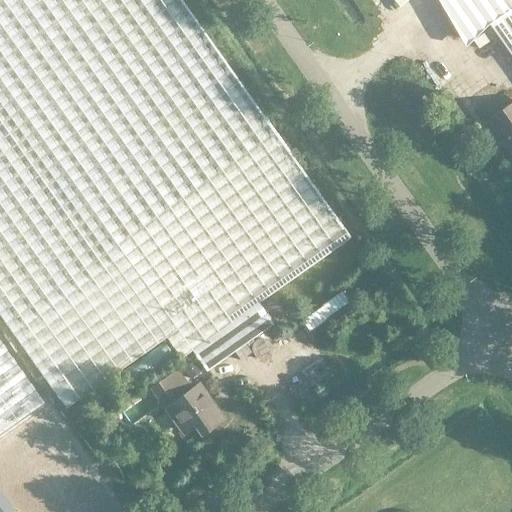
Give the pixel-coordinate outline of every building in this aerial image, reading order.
[(176,361),(191,350),(205,371),(272,324),(257,303),(346,241),(176,0),(0,0),(0,317),(64,408),(161,340),(176,361)] [(511,0),(440,0),(441,1),(469,39),(490,24),(511,54),(511,0)] [(511,105),(490,121),(511,151),(511,105)] [(301,321),(308,331),(351,301),(344,291),(301,321)] [(0,434),(43,405),(0,344),(0,434)] [(196,359),(185,367),(192,377),(203,369),(196,359)] [(182,368),(166,379),(180,399),(173,403),(189,426),(205,415),(210,423),(227,411),(205,381),(196,387),(182,368)]
